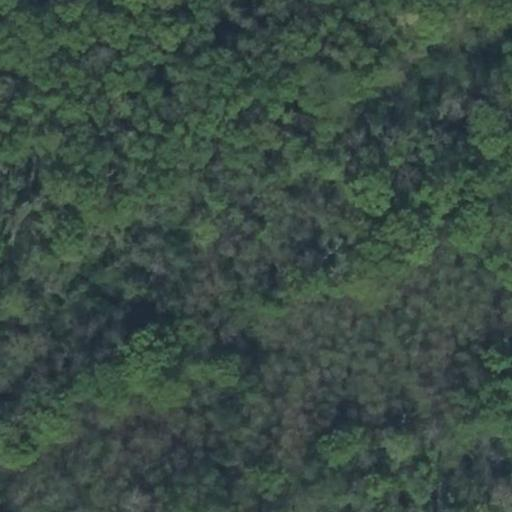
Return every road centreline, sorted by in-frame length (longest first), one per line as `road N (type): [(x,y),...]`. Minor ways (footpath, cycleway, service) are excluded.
road 1 (track): [(511,3),(128,21),(60,0)]
road 2 (track): [(128,21),(0,91)]
